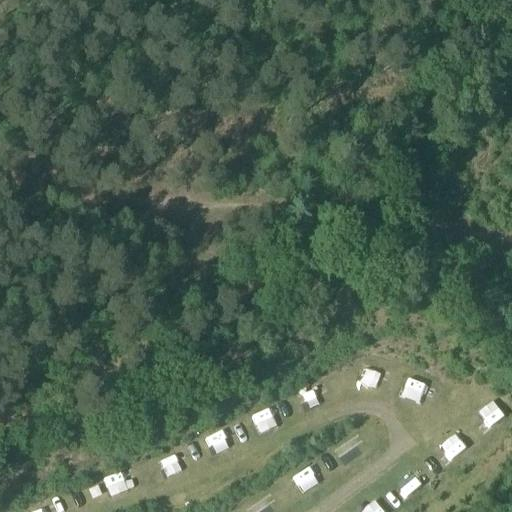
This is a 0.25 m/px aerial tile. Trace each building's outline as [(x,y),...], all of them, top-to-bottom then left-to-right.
[(370,370),(393,378),(400,357),(377,349),(370,370)] [(311,377),(318,389),(336,380),(329,367),(311,377)] [(221,433),(235,434),(237,417),(223,415),(221,433)] [(176,441),(183,461),(194,457),(187,437),(176,441)] [(118,461),(120,479),(144,476),(143,459),(118,461)] [(267,490),(274,502),(286,495),(279,483),(267,490)]
